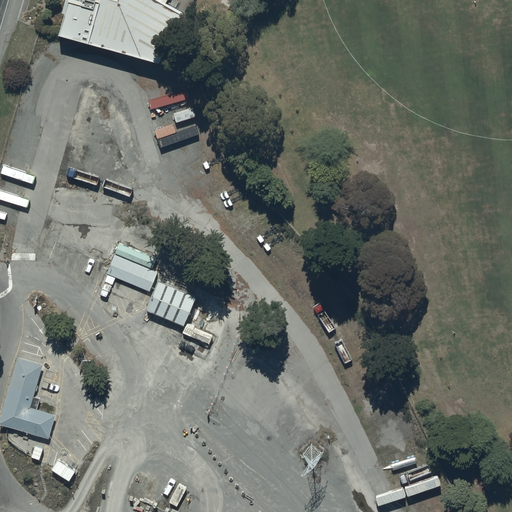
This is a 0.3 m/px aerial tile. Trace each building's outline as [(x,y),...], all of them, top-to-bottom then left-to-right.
[(63,0),(61,9),(64,10),(58,30),(159,58),(185,11),(162,0),(63,0)] [(165,246),(125,234),(114,269),(153,282),(165,246)] [(193,282),(160,272),(150,304),(183,314),(193,282)] [(44,359),(21,352),(1,414),(48,428),(56,403),(32,396),(44,359)] [(43,446),(35,444),(31,455),(40,458),(43,446)] [(75,470),(58,458),(51,468),(69,479),(75,470)]
